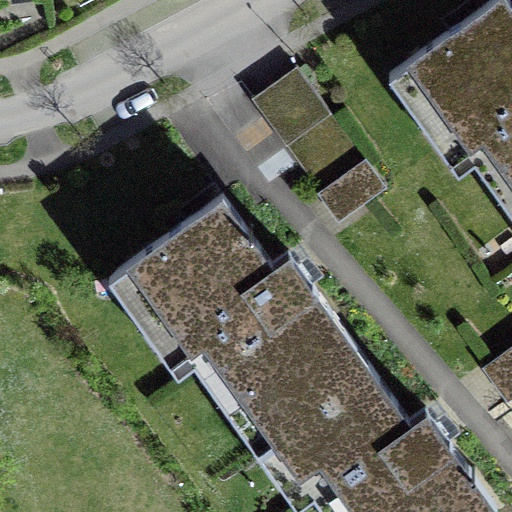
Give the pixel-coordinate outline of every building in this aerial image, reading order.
[(511,2),(510,0),(490,0),(390,72),(429,126),(444,115),(509,204),(511,201),(511,2)] [(274,80),(253,95),(338,216),(383,184),(297,63),(274,80)] [(224,192),(109,273),(147,327),(164,316),(227,406),(245,394),(264,420),(362,352),(303,268),(290,248),(272,260),(224,192)] [(511,344),(489,361),(511,392),(511,344)] [(362,352),(264,420),(328,511),(353,511),(355,511),(486,511),(497,505),(434,415),(427,405),(409,418),(362,352)]
